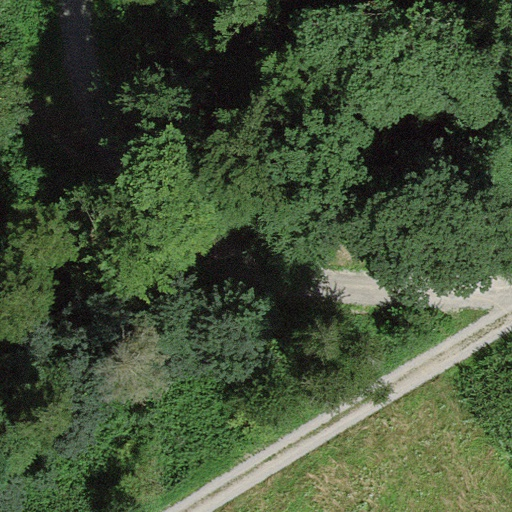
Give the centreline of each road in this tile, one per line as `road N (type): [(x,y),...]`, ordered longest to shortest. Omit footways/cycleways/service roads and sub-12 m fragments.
road 1 (track): [(51,0),(44,126),(179,227),(282,269),(450,288),(511,279)]
road 2 (track): [(191,511),(511,315)]
